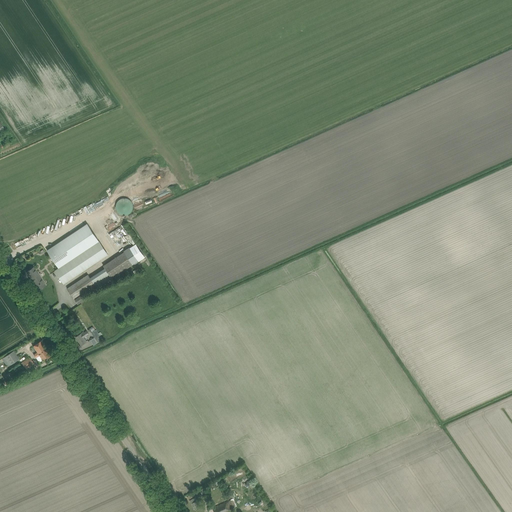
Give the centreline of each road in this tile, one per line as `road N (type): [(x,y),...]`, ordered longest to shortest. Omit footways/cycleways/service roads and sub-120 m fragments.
road 1 (track): [(354,0),(0,154)]
road 2 (unclassified): [(172,511),(0,258)]
